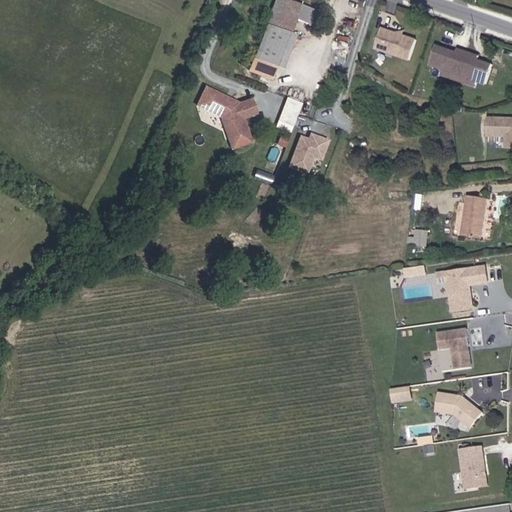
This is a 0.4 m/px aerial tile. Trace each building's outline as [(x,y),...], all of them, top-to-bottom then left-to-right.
[(276,0),(251,61),(279,72),(294,38),(286,35),(272,29),(284,0),(276,0)] [(292,20),(306,26),(312,12),(284,0),(272,29),(286,35),(292,20)] [(415,55),(422,35),(412,32),(407,30),(392,25),(385,45),(415,55)] [(490,82),(496,62),(483,58),(483,60),(478,58),(479,52),(458,45),(456,52),(451,50),(452,47),(437,42),(430,63),(444,67),(449,69),(451,76),(468,81),(473,76),(477,78),(490,82)] [(247,145),(235,116),(250,111),(245,97),(232,102),(232,103),(226,101),(225,97),(202,88),(195,105),(213,114),(226,153),(247,145)] [(277,128),(294,132),(301,101),(285,97),(277,128)] [(511,118),(486,118),(486,139),(504,140),(504,149),(511,149),(511,118)] [(307,133),(305,138),(297,135),(284,168),(305,176),(311,160),(318,163),(326,141),(307,133)] [(463,225),(486,215),(488,197),(466,195),(463,225)] [(462,236),(483,238),(486,215),(463,225),(462,236)] [(429,246),(430,230),(417,229),(417,237),(410,236),(409,244),(429,246)] [(432,271),(432,264),(421,266),(421,272),(432,271)] [(421,272),(421,266),(412,267),(414,274),(421,272)] [(476,307),(473,282),(479,281),(481,283),(492,282),(490,266),(442,272),(443,281),(453,280),(456,309),(476,307)] [(472,345),(470,328),(440,332),(442,349),(458,347),(459,351),(455,352),(457,369),(474,367),(471,350),(469,350),(468,346),(472,345)] [(394,403),(414,400),(412,385),(391,388),(394,403)] [(484,409),(463,392),(439,388),(436,407),(455,410),(472,424),(484,409)] [(486,464),(484,441),(461,444),(466,483),(489,480),(487,470),(485,469),(485,466),(486,464)]
